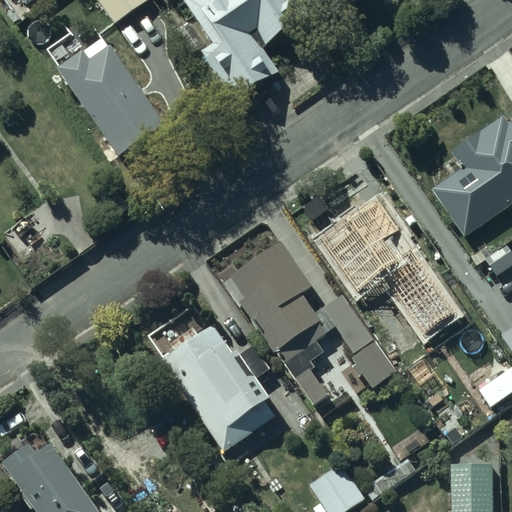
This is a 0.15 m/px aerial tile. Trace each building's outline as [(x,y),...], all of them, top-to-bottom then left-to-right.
[(99,0),(117,25),(151,0),(150,0),(99,0)] [(301,0),(186,0),(214,41),(200,50),(235,102),(282,70),(265,45),(311,14),(301,0)] [(168,123),(112,45),(99,27),(84,37),(78,29),(47,51),(78,92),(123,155),(168,123)] [(464,169),(434,190),(467,238),(511,206),(511,123),(511,124),(506,117),(453,154),(464,169)] [(399,229),(377,198),(318,238),(358,296),(385,277),(426,336),(454,315),(409,252),(401,257),(387,238),(399,229)] [(310,285),(278,242),(226,279),(312,396),(317,392),(298,365),(319,349),(313,341),(328,331),(300,293),(310,285)] [(392,289),(371,303),(388,328),(383,332),(389,340),(414,322),(392,289)] [(390,369),(339,292),(320,305),(371,381),(390,369)] [(274,416),(209,323),(156,360),(221,453),(274,416)] [(511,328),(501,336),(511,351),(511,328)] [(179,441),(130,368),(86,397),(136,470),(179,441)] [(96,511),(47,444),(32,452),(23,442),(0,457),(0,465),(31,511),(96,511)] [(491,511),(490,463),(449,464),(450,511),(491,511)] [(340,511),(361,499),(337,464),(307,484),(322,505),(314,510),(315,511),(340,511)]
